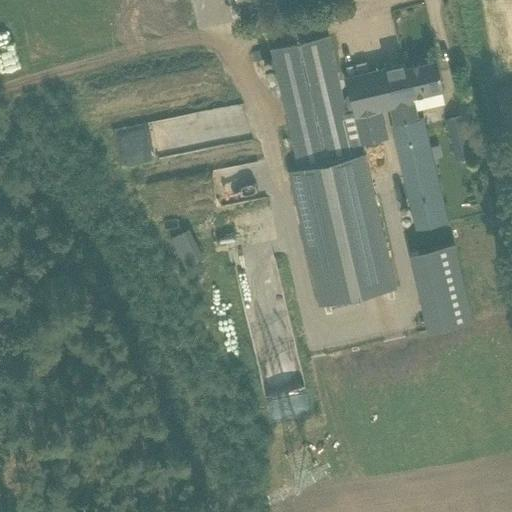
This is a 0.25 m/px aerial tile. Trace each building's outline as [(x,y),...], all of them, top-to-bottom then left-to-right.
[(237,0),(241,17),(311,0),(237,0)] [(355,156),(327,36),(271,49),(299,169),(289,171),(320,304),(395,287),(364,154),(355,156)] [(260,50),(252,52),(254,61),(262,59),(260,50)] [(451,223),(426,117),(419,119),(416,107),(414,98),(445,92),(438,60),(406,68),(405,63),(346,77),(354,115),(353,116),(360,145),(389,138),(382,110),(391,108),(395,125),(393,125),(417,231),(451,223)] [(505,114),(511,112),(511,86),(500,90),(505,114)] [(464,116),(448,120),(457,160),(473,156),(464,116)] [(237,184),(240,200),(268,194),(260,159),(224,167),(229,186),(237,184)] [(188,226),(169,235),(184,265),(203,256),(188,226)] [(424,330),(470,320),(453,241),(407,251),(424,330)] [(294,356),(277,264),(261,267),(263,280),(260,281),(261,288),(249,290),(257,334),(254,334),(259,362),(294,356)]
